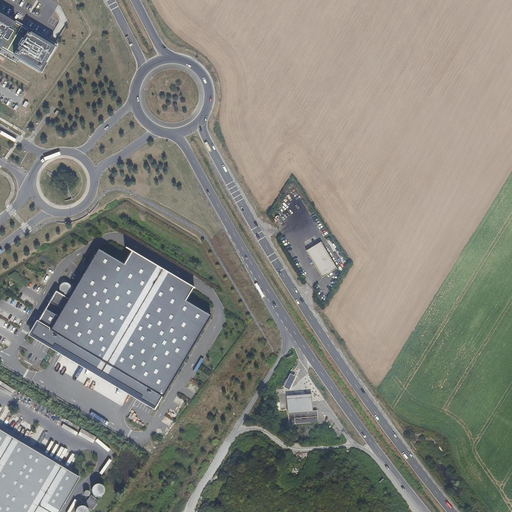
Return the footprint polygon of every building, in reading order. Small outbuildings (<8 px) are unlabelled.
[(16,23),(0,13),(0,45),(1,46),(16,23)] [(28,30),(14,54),(41,70),(55,46),(28,30)] [(22,115),(29,118),(35,102),(28,99),(22,115)] [(320,242),(306,250),(323,277),(336,268),(320,242)] [(69,297),(56,290),(29,336),(155,410),(211,315),(186,300),(195,286),(133,251),(125,264),(98,248),(69,297)] [(285,388),(291,390),(296,376),(290,374),(285,388)] [(313,411),(312,394),(288,396),(289,413),(313,411)] [(41,414),(46,406),(35,400),(31,408),(41,414)] [(318,422),(317,411),(313,411),(289,413),(290,424),(318,422)] [(0,511),(58,511),(79,478),(0,430),(0,511)] [(100,485),(97,484),(95,485),(93,486),(92,488),(91,490),(91,493),(92,495),(94,496),(96,497),(99,497),(101,496),(103,495),(104,492),(104,490),(103,488),(102,486),(100,485)] [(84,505),(91,511),(98,501),(91,495),(84,505)]
